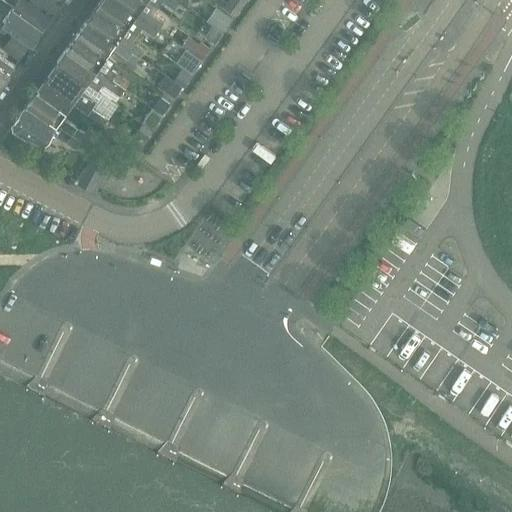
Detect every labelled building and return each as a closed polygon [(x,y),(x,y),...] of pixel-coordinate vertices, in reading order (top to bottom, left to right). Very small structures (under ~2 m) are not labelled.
[(0,0),(0,16),(33,40),(43,26),(5,0),(0,0)] [(5,0),(43,26),(53,12),(35,0),(5,0)] [(35,0),(53,12),(61,0),(35,0)] [(101,0),(97,6),(137,34),(142,27),(154,36),(159,29),(117,0),(101,0)] [(117,0),(159,29),(164,22),(153,14),(158,8),(146,0),(117,0)] [(179,2),(176,0),(146,0),(158,8),(163,1),(174,9),(179,2)] [(243,5),(235,0),(230,0),(225,8),(235,15),(243,5)] [(86,20),(139,57),(145,49),(132,41),(137,34),(97,6),(86,20)] [(77,34),(106,55),(111,48),(134,64),(139,57),(86,20),(77,34)] [(215,44),(223,33),(214,27),(207,38),(215,44)] [(187,30),(171,55),(196,71),(212,46),(187,30)] [(2,49),(18,60),(31,42),(15,31),(2,49)] [(67,48),(120,84),(125,78),(111,69),(116,62),(106,55),(77,34),(67,48)] [(57,61),(98,91),(103,84),(120,95),(125,88),(120,84),(67,48),(57,61)] [(0,85),(15,64),(0,52),(0,85)] [(98,91),(57,61),(47,75),(100,114),(108,119),(117,105),(98,91)] [(176,94),(192,77),(180,67),(165,84),(176,94)] [(100,114),(47,75),(37,90),(67,110),(72,103),(95,120),(100,114)] [(57,124),(72,135),(80,141),(85,134),(62,117),(67,110),(37,90),(27,103),(57,124)] [(57,124),(27,103),(13,122),(14,128),(23,135),(43,143),(57,124)] [(80,141),(72,135),(67,142),(76,148),(80,141)] [(79,184),(92,190),(103,168),(91,161),(79,184)]
